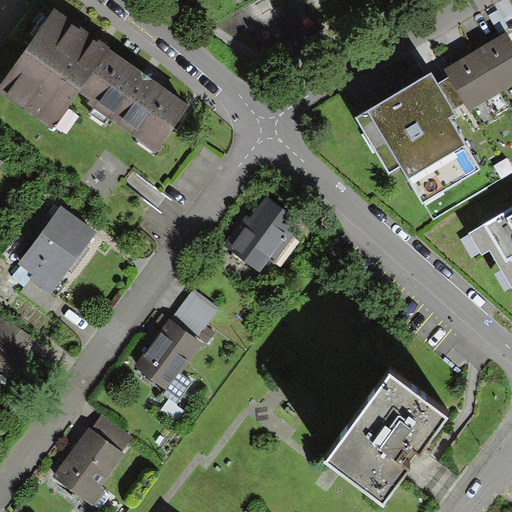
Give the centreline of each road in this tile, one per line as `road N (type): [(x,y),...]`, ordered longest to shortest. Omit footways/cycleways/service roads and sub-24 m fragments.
road 1 (residential): [(268,125),(0,490)]
road 2 (residential): [(268,125),(511,344)]
road 3 (residential): [(478,0),(268,125)]
road 4 (residential): [(108,0),(268,125)]
